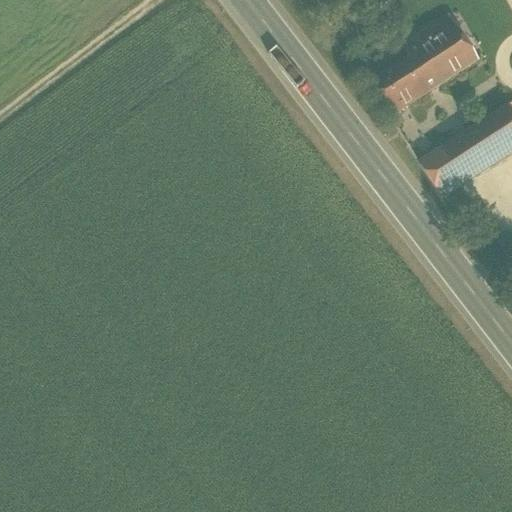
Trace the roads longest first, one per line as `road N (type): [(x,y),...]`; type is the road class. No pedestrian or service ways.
road 1 (secondary): [(511,346),(244,0)]
road 2 (track): [(156,0),(0,118)]
